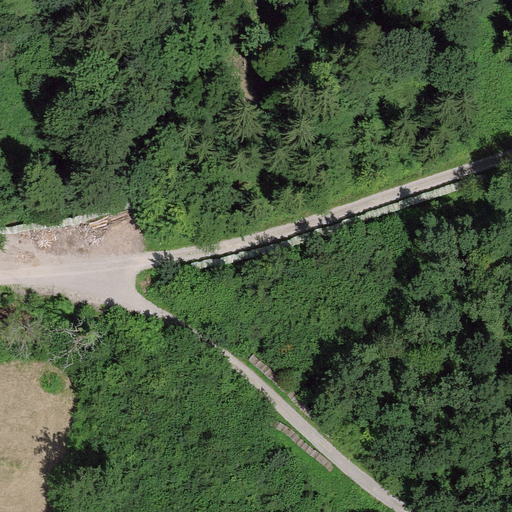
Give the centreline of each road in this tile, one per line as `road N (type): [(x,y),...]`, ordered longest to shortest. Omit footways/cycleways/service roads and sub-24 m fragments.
road 1 (track): [(511,154),(262,242),(0,270)]
road 2 (track): [(97,265),(105,283),(203,338),(409,511)]
